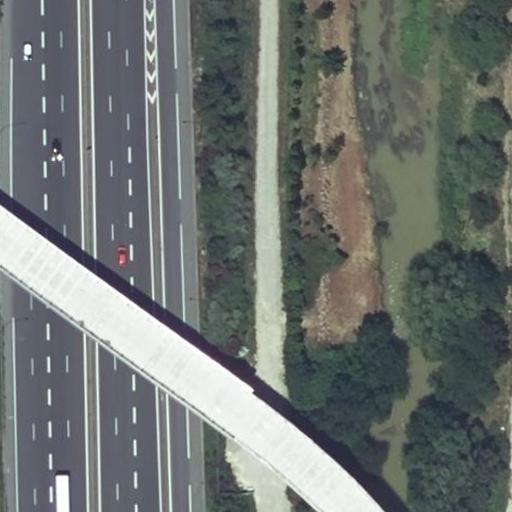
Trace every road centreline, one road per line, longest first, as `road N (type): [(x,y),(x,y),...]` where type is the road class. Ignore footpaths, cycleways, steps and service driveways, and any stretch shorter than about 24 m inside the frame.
road 1 (motorway): [(182,511),(160,0)]
road 2 (motorway): [(125,511),(119,0)]
road 3 (motorway): [(46,0),(51,511)]
